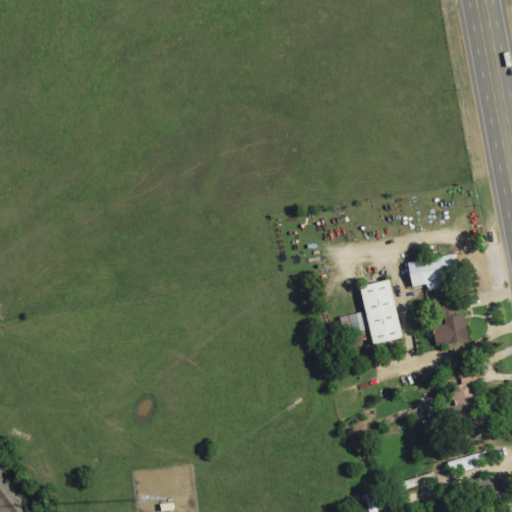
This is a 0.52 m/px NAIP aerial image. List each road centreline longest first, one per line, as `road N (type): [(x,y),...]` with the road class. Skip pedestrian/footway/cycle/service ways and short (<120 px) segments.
road 1 (primary): [(511,186),(478,0)]
road 2 (residential): [(393,368),(511,330)]
